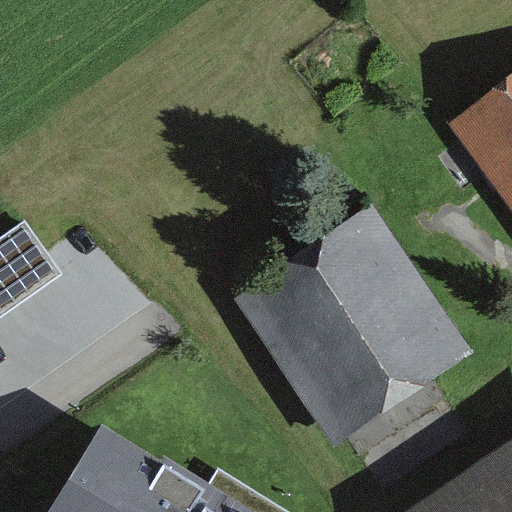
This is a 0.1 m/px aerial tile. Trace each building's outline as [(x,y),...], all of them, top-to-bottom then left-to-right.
[(511,187),(511,85),(463,124),(511,187)] [(371,210),(253,291),(344,423),(462,342),(371,210)] [(0,300),(54,258),(22,218),(0,235),(0,300)] [(252,511),(104,424),(49,511),(252,511)] [(511,511),(511,437),(407,511),(511,511)]
